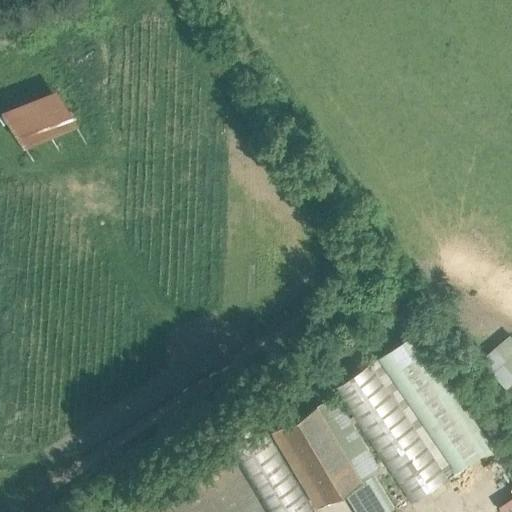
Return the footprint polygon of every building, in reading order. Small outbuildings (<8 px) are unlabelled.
[(81,131),(52,81),(7,107),(36,157),(81,131)] [(511,334),(483,359),(505,385),(511,379),(511,334)] [(373,473),(380,469),(335,394),(272,431),(317,507),(345,490),(357,511),(384,511),(394,507),(373,473)] [(226,439),(270,511),(307,511),(312,509),(258,419),(226,439)] [(265,511),(231,455),(168,493),(179,511),(265,511)]
